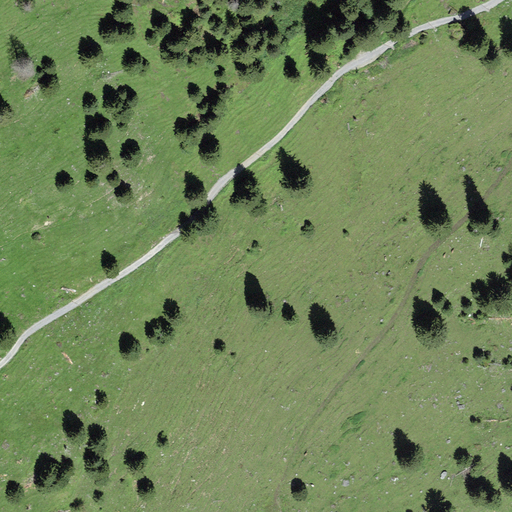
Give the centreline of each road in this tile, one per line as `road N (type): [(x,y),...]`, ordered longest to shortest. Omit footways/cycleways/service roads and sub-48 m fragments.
road 1 (track): [(378,47),(341,66),(174,236),(24,334),(0,366)]
road 2 (track): [(511,174),(487,214),(427,262),(384,343),(324,410),(277,511)]
road 3 (track): [(502,0),(378,47)]
